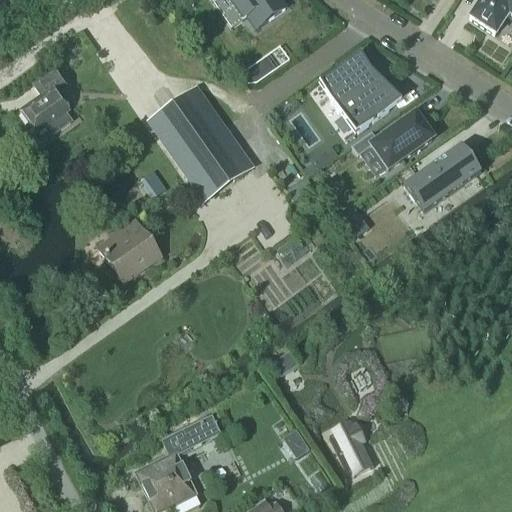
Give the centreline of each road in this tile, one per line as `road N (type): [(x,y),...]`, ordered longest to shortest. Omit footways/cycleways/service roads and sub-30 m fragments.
road 1 (residential): [(339,0),(511,113)]
road 2 (unclassified): [(74,511),(0,361)]
